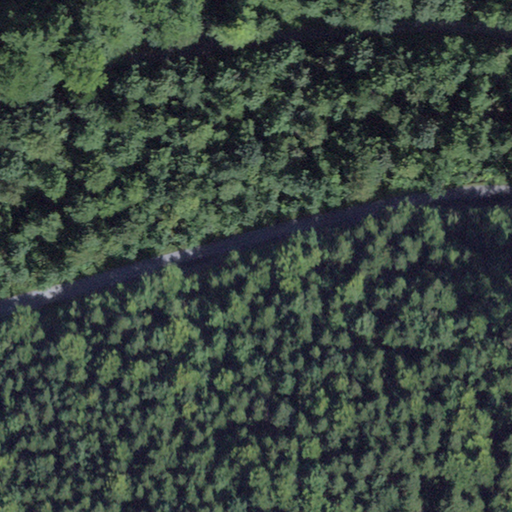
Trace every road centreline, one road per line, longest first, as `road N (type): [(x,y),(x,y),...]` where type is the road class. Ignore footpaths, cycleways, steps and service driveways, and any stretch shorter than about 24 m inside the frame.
road 1 (tertiary): [(511,192),(358,211),(0,308)]
road 2 (track): [(0,85),(329,31),(511,35)]
road 3 (track): [(0,23),(219,45)]
